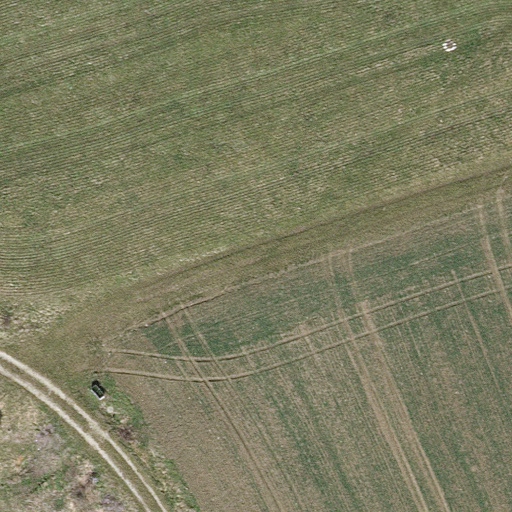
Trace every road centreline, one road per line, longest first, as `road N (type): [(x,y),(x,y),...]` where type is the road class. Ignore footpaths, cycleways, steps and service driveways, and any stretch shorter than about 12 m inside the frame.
road 1 (track): [(511,178),(114,302),(10,367)]
road 2 (track): [(0,361),(107,444),(160,511)]
